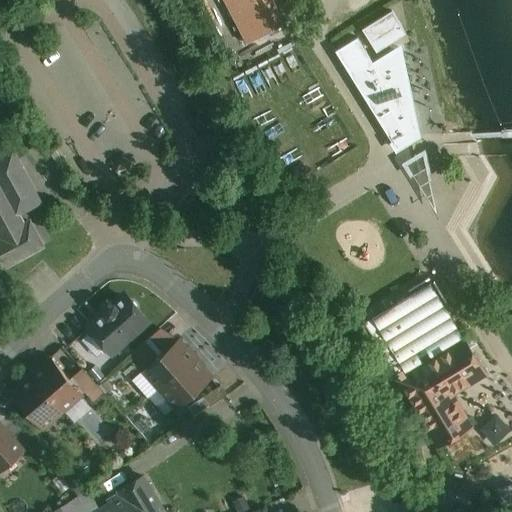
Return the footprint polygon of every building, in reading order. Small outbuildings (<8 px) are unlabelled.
[(224,0),(247,43),(285,23),(273,0),(224,0)] [(387,19),(403,13),(399,2),(382,8),(387,19)] [(400,47),(374,63),(358,37),(336,50),(398,148),(419,134),(412,123),(416,121),(400,47)] [(410,51),(424,115),(440,111),(426,48),(410,51)] [(437,210),(425,148),(403,163),(437,210)] [(24,224),(1,181),(0,181),(0,237),(0,238),(0,237),(0,269),(43,245),(30,221),(24,224)] [(485,371),(430,282),(365,322),(440,443),(470,424),(451,392),(485,371)] [(134,301),(128,301),(123,295),(113,303),(108,303),(104,307),(103,312),(91,324),(99,333),(99,339),(103,343),(108,344),(114,339),(118,344),(124,344),(130,339),(130,334),(146,320),(137,310),(137,305),(134,301)] [(168,338),(160,329),(148,339),(156,348),(168,338)] [(180,338),(144,370),(159,388),(196,354),(189,346),(187,347),(180,338)] [(196,354),(159,388),(176,407),(212,375),(204,365),(205,364),(196,354)] [(83,393),(51,357),(41,365),(40,363),(30,372),(63,410),(83,393)] [(105,391),(83,366),(72,376),(94,401),(105,391)] [(63,410),(30,372),(20,381),(21,382),(12,391),(44,427),(63,410)] [(463,462),(511,431),(511,400),(500,381),(477,396),(490,417),(450,442),(463,462)] [(221,384),(203,397),(210,406),(228,394),(221,384)] [(22,428),(0,404),(0,422),(13,436),(22,428)] [(13,436),(0,422),(0,469),(0,470),(24,449),(13,436)] [(489,479),(511,465),(511,446),(481,464),(489,479)] [(163,511),(142,476),(121,489),(124,495),(134,511),(163,511)] [(511,482),(495,487),(501,506),(511,502),(511,482)] [(88,488),(61,506),(64,511),(95,511),(100,509),(88,488)] [(134,511),(124,495),(100,509),(95,511),(134,511)]
